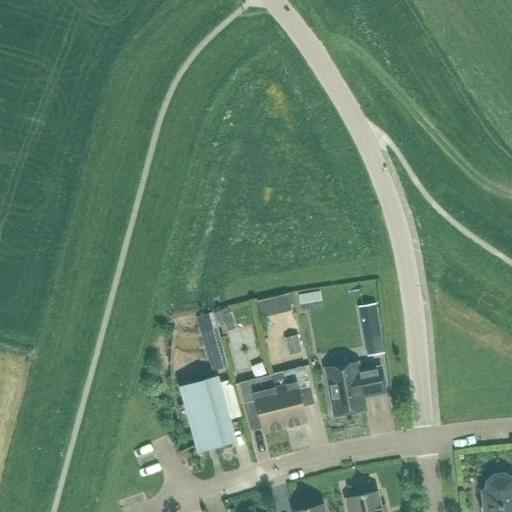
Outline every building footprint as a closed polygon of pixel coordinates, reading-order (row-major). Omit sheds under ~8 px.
[(374,304),(358,307),(366,355),(382,352),(374,304)] [(225,307),(213,313),(222,333),(235,328),(225,307)] [(201,332),(211,370),(226,366),(216,327),(201,332)] [(283,337),(287,355),(301,351),(297,334),(283,337)] [(333,415),(365,409),(362,397),(384,393),(379,367),(358,371),(356,363),(324,368),(333,415)] [(270,375),(284,426),(305,421),(300,400),(311,397),(303,366),(283,371),(270,375)] [(257,411),(262,432),(284,426),(270,375),(258,377),(237,382),(245,414),(257,411)] [(215,380),(183,388),(198,443),(178,451),(179,453),(198,444),(199,447),(231,438),(229,431),(243,425),(242,424),(229,430),(215,380)] [(511,511),(511,483),(510,479),(502,475),(493,476),(487,482),(485,491),(487,511),(511,511)] [(380,511),(375,491),(344,498),(347,511),(380,511)]
